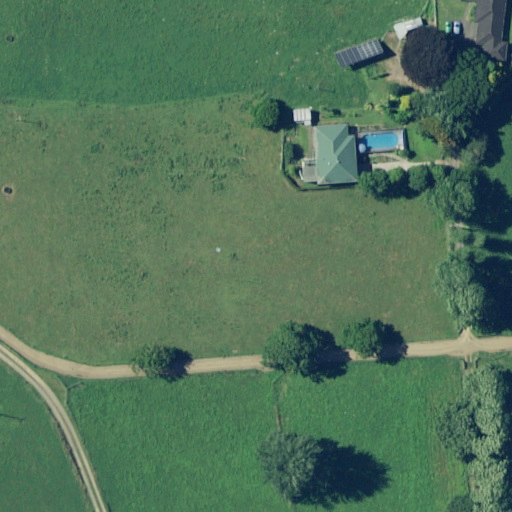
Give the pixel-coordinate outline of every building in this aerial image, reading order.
[(502,0),(463,0),(473,1),(471,21),(474,21),(472,41),(481,42),(480,58),(502,61),(504,41),(499,41),(502,0)] [(421,24),(418,15),(391,26),(396,37),(404,34),(403,31),(421,24)] [(375,36),(350,47),(357,61),(381,51),(375,36)] [(307,124),(305,108),(289,110),(290,121),(301,120),(301,125),(307,124)] [(343,124),(309,126),(311,158),(298,159),(299,184),(352,181),(349,135),(344,135),(343,124)]
